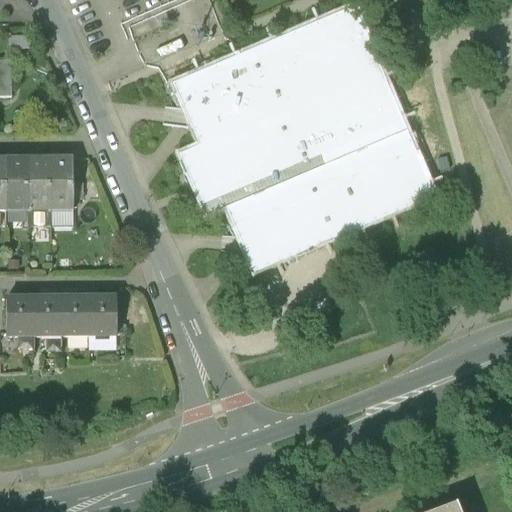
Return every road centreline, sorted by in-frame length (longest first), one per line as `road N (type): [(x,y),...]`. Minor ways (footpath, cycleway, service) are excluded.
road 1 (residential): [(240,459),(44,0)]
road 2 (tertiary): [(511,356),(240,459)]
road 3 (tertiary): [(240,459),(71,511)]
